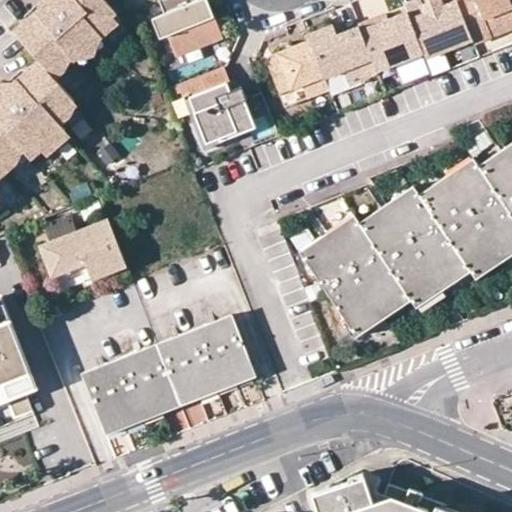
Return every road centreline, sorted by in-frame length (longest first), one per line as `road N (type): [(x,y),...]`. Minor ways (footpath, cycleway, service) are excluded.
road 1 (tertiary): [(82,506),(270,434)]
road 2 (residential): [(398,418),(409,399),(511,344)]
road 3 (tertiary): [(270,434),(354,411),(398,418)]
road 4 (tertiary): [(398,418),(511,465)]
